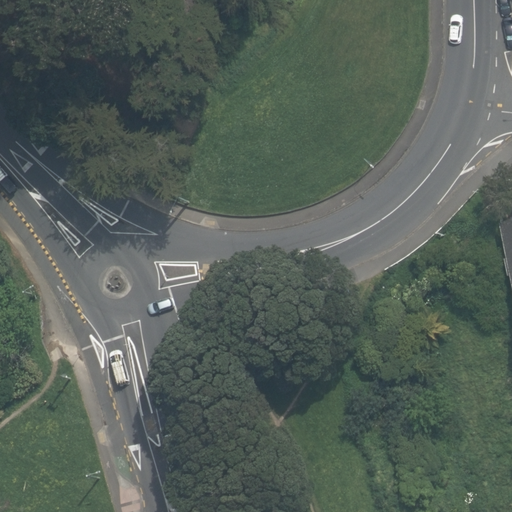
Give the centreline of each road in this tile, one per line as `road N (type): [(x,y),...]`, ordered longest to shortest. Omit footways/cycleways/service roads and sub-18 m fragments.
road 1 (track): [(311,0),(282,47),(224,94),(187,102),(130,92),(91,71),(48,0)]
road 2 (secondary): [(0,129),(19,129),(141,218),(210,248)]
road 3 (secondary): [(370,227),(320,265),(239,290),(143,300)]
road 4 (secondary): [(160,461),(138,447),(117,346),(98,305)]
road 5 (secondary): [(141,301),(173,428),(173,445),(160,461)]
road 6 (secondary): [(370,227),(451,143),(464,97)]
road 7 (secondary): [(210,248),(370,227)]
road 8 (secondary): [(0,145),(112,249)]
road 9 (secondary): [(86,286),(0,174)]
